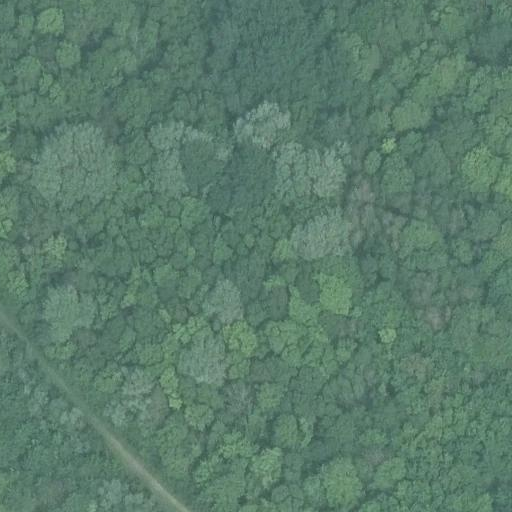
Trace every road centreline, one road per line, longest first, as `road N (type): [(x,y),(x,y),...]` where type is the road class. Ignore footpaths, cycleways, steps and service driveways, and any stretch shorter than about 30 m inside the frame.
road 1 (track): [(456,472),(401,416),(289,0)]
road 2 (track): [(0,333),(199,511)]
